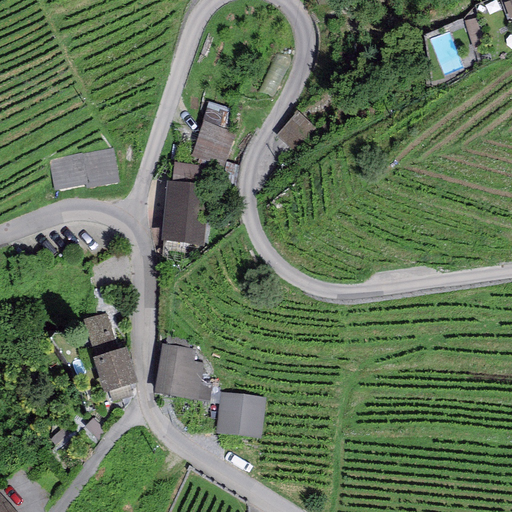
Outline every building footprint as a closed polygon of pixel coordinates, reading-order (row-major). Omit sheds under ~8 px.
[(54,154),(55,188),(120,185),(119,151),(54,154)] [(199,246),(206,191),(169,186),(162,241),(199,246)] [(136,385),(125,351),(118,353),(106,315),(85,322),(98,360),(94,362),(105,396),(136,385)] [(162,347),(155,395),(173,398),(206,402),(208,389),(198,388),(202,364),(193,363),(194,352),(187,351),(188,341),(169,338),(168,347),(162,347)] [(221,393),(216,435),(260,441),(265,399),(221,393)] [(10,511),(0,501),(0,511),(10,511)]
